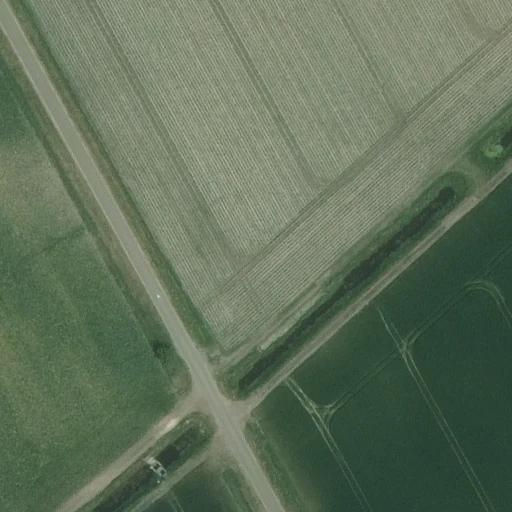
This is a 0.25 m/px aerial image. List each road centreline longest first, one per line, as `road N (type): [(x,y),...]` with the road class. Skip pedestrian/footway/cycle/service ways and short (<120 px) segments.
road 1 (unclassified): [(272,511),(0,12)]
road 2 (unknown): [(511,163),(223,422)]
